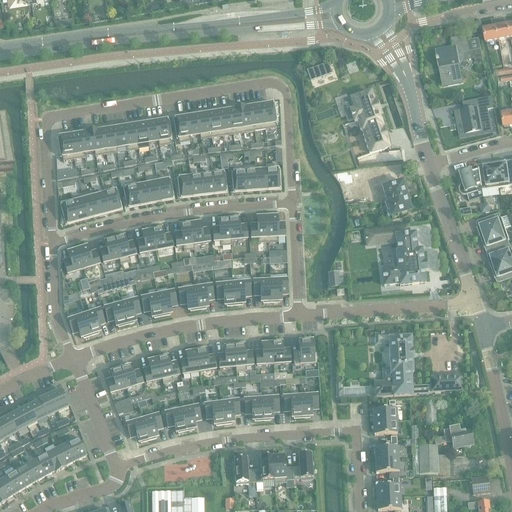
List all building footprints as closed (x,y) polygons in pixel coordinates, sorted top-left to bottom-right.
[(507,25),(495,27),(498,40),(510,38),(507,25)] [(486,43),(498,40),(495,27),(483,30),(486,43)] [(480,50),(469,52),(466,37),(451,40),(453,48),(436,51),(437,59),(436,59),(436,62),(438,62),(439,66),(442,66),(443,74),(440,74),(443,88),(463,84),(459,66),(462,62),(473,59),(480,65),(483,65),(480,50)] [(311,81),(332,73),(328,63),(307,71),(311,81)] [(354,98),(349,100),(353,110),(350,111),(354,121),(354,122),(355,123),(357,122),(360,131),(360,132),(361,132),(369,154),(369,155),(387,149),(388,148),(385,140),(386,140),(383,131),(382,131),(380,125),(381,125),(377,115),(379,114),(375,103),(373,103),(370,93),(365,95),(364,93),(354,96),(354,98)] [(478,113),(493,110),(491,98),(478,100),(479,107),(454,112),(456,125),(462,124),(465,135),(482,132),(478,113)] [(272,104),(261,106),(265,131),(276,129),(275,120),(276,120),(275,112),(273,112),(272,104)] [(261,106),(250,108),(254,132),(265,131),(261,106)] [(246,107),(239,108),(243,134),(254,132),(250,108),(246,108),(246,107)] [(234,110),(229,111),(233,136),(243,134),(239,108),(233,109),(234,110)] [(229,111),(218,113),(222,137),(223,137),(222,132),(232,131),(232,136),(233,136),(229,111)] [(503,128),(511,126),(511,112),(501,114),(503,128)] [(218,113),(208,114),(211,139),(222,137),(218,113)] [(318,113),(308,117),(310,125),(320,122),(318,113)] [(208,114),(197,116),(201,141),(211,139),(208,114)] [(197,116),(186,118),(190,142),(191,142),(190,137),(200,136),(200,141),(201,141),(197,116)] [(186,118),(175,120),(179,144),(190,142),(186,118)] [(0,174),(13,173),(12,171),(14,171),(5,120),(0,120),(0,174)] [(167,121),(156,123),(159,147),(171,145),(167,121)] [(156,123),(145,124),(149,149),(149,144),(158,142),(159,147),(156,123)] [(145,124),(134,126),(138,150),(149,149),(145,124)] [(134,126),(124,128),(127,152),(138,150),(134,126)] [(124,128),(113,129),(117,154),(117,149),(126,148),(127,152),(124,128)] [(113,129),(102,131),(106,156),(117,154),(113,129)] [(91,131),(95,157),(106,156),(102,131),(98,132),(97,130),(91,131)] [(85,134),(81,134),(85,159),(85,154),(94,153),(95,157),(91,131),(85,132),(85,134)] [(81,134),(70,136),(74,161),(85,159),(81,134)] [(60,145),(59,146),(60,154),(62,154),(63,162),(74,161),(70,136),(59,138),(60,145)] [(509,184),(511,184),(511,172),(511,163),(506,163),(505,161),(494,163),(498,188),(509,187),(509,184)] [(486,190),(498,188),(494,163),(483,164),(483,167),(479,167),(482,190),(486,189),(486,190)] [(277,165),(266,166),(268,191),(279,190),(278,182),(280,182),(279,174),(278,174),(277,165)] [(256,167),(255,167),(257,192),(268,191),(266,166),(265,166),(266,171),(256,172),(256,167)] [(392,166),(381,167),(384,177),(394,174),(392,166)] [(255,167),(244,168),(246,192),(257,192),(255,167)] [(481,190),(482,190),(479,167),(478,167),(476,168),(470,170),(469,167),(458,171),(463,184),(461,185),(459,187),(458,190),(459,192),(461,195),(463,196),(466,196),(478,192),(477,190),(481,188),(481,190)] [(244,168),(233,169),(235,193),(246,192),(244,168)] [(347,172),(336,174),(337,179),(339,179),(340,181),(344,181),(344,184),(352,183),(351,175),(347,175),(347,172)] [(223,174),(212,175),(214,195),(225,194),(223,174)] [(212,175),(201,177),(203,196),(214,195),(212,175)] [(201,177),(190,178),(193,198),(203,196),(201,177)] [(156,178),(146,180),(151,205),(161,203),(156,178)] [(157,178),(156,178),(161,203),(172,201),(168,181),(158,183),(157,178)] [(190,178),(179,179),(181,199),(193,198),(190,178)] [(136,182),(135,182),(140,207),(151,205),(146,180),(145,180),(146,185),(137,187),(136,182)] [(135,182),(124,184),(129,209),(140,207),(135,182)] [(384,195),(386,203),(406,198),(406,196),(407,192),(404,190),(401,182),(397,183),(395,182),(391,183),(391,185),(389,186),(388,184),(374,188),(377,197),(384,195)] [(114,187),(103,190),(109,214),(120,211),(114,187)] [(93,192),(92,193),(99,217),(109,214),(103,190),(102,190),(104,195),(94,197),(93,192)] [(92,193),(82,195),(88,219),(99,217),(92,193)] [(82,195),(72,198),(78,222),(88,219),(82,195)] [(63,210),(62,210),(64,218),(65,218),(67,225),(78,222),(72,198),(71,198),(72,203),(62,206),(63,210)] [(406,199),(406,198),(386,203),(389,211),(385,212),(387,218),(390,217),(391,219),(398,217),(397,215),(399,214),(401,216),(405,215),(406,212),(410,211),(408,204),(409,204),(410,200),(407,198),(406,199)] [(511,201),(501,203),(501,209),(511,208),(511,201)] [(471,208),(460,210),(461,217),(472,215),(471,208)] [(480,238),(505,230),(511,228),(507,217),(501,219),(500,219),(498,214),(477,222),(479,227),(476,228),(480,238)] [(257,225),(250,225),(251,240),(258,239),(258,244),(268,244),(267,216),(259,217),(259,218),(256,218),(257,225)] [(274,216),(267,216),(268,244),(278,243),(278,238),(285,238),(284,223),(277,224),(277,217),(274,217),(274,216)] [(236,218),(228,219),(231,246),(231,241),(247,240),(246,225),(239,226),(238,219),(236,220),(236,218)] [(219,228),(212,228),(213,243),(220,242),(220,247),(231,246),(228,219),(220,220),(220,221),(218,221),(219,228)] [(198,222),(190,224),(194,251),(193,246),(210,243),(207,229),(201,230),(200,223),(198,224),(198,222)] [(181,233),(174,234),(176,248),(183,247),(183,252),(194,251),(190,224),(182,225),(182,226),(180,226),(181,233)] [(366,238),(365,238),(365,240),(366,240),(367,247),(368,247),(380,245),(381,245),(381,243),(396,242),(397,253),(396,253),(397,268),(381,270),(383,287),(399,285),(400,287),(425,284),(424,272),(427,271),(426,263),(423,263),(422,250),(417,251),(415,234),(409,235),(408,227),(365,232),(366,238)] [(159,229),(152,230),(156,252),(172,249),(170,235),(163,236),(162,229),(160,230),(159,229)] [(143,240),(137,241),(139,255),(156,252),(152,230),(144,232),(144,233),(142,233),(143,240)] [(508,241),(505,230),(480,238),(484,249),(486,248),(488,253),(509,245),(508,241)] [(122,237),(114,239),(121,265),(130,263),(129,258),(135,256),(132,242),(126,244),(124,237),(122,238),(122,237)] [(106,249),(100,250),(103,265),(119,261),(120,265),(121,265),(114,239),(106,241),(107,242),(104,242),(106,249)] [(511,250),(509,245),(488,253),(489,257),(487,258),(491,269),(511,261),(511,251),(511,249),(511,250)] [(84,247),(77,249),(83,271),(99,266),(95,252),(89,254),(87,247),(85,248),(84,247)] [(69,260),(63,262),(67,276),(83,271),(77,249),(69,251),(70,253),(67,253),(69,260)] [(511,261),(491,269),(494,279),(497,279),(498,284),(511,279),(511,261)] [(87,277),(89,282),(100,278),(98,273),(87,277)] [(122,273),(105,277),(106,280),(107,285),(113,284),(114,283),(124,280),(123,275),(122,273)] [(260,282),(253,282),(254,297),(260,297),(261,303),(263,303),(263,304),(271,304),(270,281),(270,276),(259,276),(260,282)] [(329,280),(330,288),(340,287),(339,279),(329,280)] [(86,280),(80,282),(83,292),(89,290),(86,280)] [(99,280),(88,284),(90,290),(96,288),(101,287),(107,285),(106,280),(100,282),(99,280)] [(124,280),(114,283),(116,291),(129,287),(128,284),(127,280),(124,280)] [(222,285),(216,286),(217,301),(224,300),(224,307),(227,306),(227,308),(235,307),(232,280),(222,281),(222,285)] [(233,280),(232,280),(235,307),(242,306),(242,305),(245,305),(244,298),(250,297),(249,283),(233,284),(233,280)] [(287,281),(270,281),(271,304),(279,304),(279,302),(281,302),(281,296),(287,295),(287,281)] [(107,285),(101,287),(103,291),(103,294),(116,291),(114,283),(113,284),(107,285)] [(211,286),(195,289),(198,311),(206,310),(206,309),(208,308),(207,302),(213,301),(211,286)] [(195,289),(178,291),(180,306),(187,305),(188,311),(190,311),(190,312),(198,311),(195,289)] [(174,292),(157,296),(162,318),(169,316),(169,315),(172,314),(170,308),(177,307),(174,292)] [(157,296),(141,299),(144,313),(150,312),(152,319),(154,318),(154,319),(162,318),(157,296)] [(136,300),(120,305),(126,326),(134,324),(133,323),(136,323),(134,316),(140,315),(136,300)] [(120,305),(104,309),(108,323),(114,321),(116,328),(118,327),(118,328),(126,326),(120,305)] [(100,310),(84,316),(91,337),(98,335),(98,333),(100,333),(98,326),(104,324),(100,310)] [(84,316),(68,321),(73,335),(79,333),(81,339),(83,338),(84,340),(91,337),(84,316)] [(413,396),(412,387),(411,374),(413,374),(412,361),(413,361),(411,338),(397,339),(397,334),(383,335),(383,334),(380,334),(381,335),(375,335),(375,346),(389,345),(390,369),(382,370),(383,383),(374,383),(375,398),(413,397),(413,396)] [(294,366),(314,365),(314,363),(315,363),(315,356),(313,356),(312,340),(304,340),(304,342),(299,342),(300,352),(293,352),(294,366)] [(272,343),(274,365),(291,364),(289,349),(283,350),(282,343),(280,343),(280,342),(272,343)] [(264,343),(264,345),(262,345),(263,351),(256,352),(257,366),(274,365),(272,343),(264,343)] [(242,345),(234,346),(236,373),(247,372),(246,367),(253,367),(251,352),(245,353),(244,346),(242,346),(242,345)] [(236,373),(234,346),(226,347),(226,348),(224,348),(224,355),(218,355),(219,370),(235,368),(236,373)] [(200,373),(216,370),(214,356),(207,357),(206,351),(204,351),(204,350),(196,351),(200,373)] [(181,362),(183,376),(200,373),(196,351),(188,352),(188,354),(186,354),(187,360),(181,362)] [(165,357),(157,359),(163,385),(173,383),(172,378),(179,377),(175,362),(169,364),(167,357),(165,358),(165,357)] [(163,385),(157,359),(150,360),(150,362),(148,362),(149,368),(143,370),(146,384),(162,381),(163,385)] [(120,369),(127,390),(143,385),(139,371),(132,373),(131,367),(128,367),(128,366),(120,369)] [(107,381),(111,395),(127,390),(120,369),(113,371),(113,372),(111,373),(113,379),(107,381)] [(430,386),(412,387),(413,396),(431,395),(431,394),(462,392),(462,377),(430,378),(430,386)] [(61,390),(50,395),(57,413),(68,408),(61,390)] [(50,395),(39,400),(47,417),(57,413),(50,395)] [(255,423),(262,422),(260,395),(250,396),(251,400),(244,401),(245,415),(252,415),(252,422),(255,421),(255,423)] [(261,395),(260,395),(262,422),(270,422),(270,420),(272,420),(272,414),(279,413),(277,398),(261,400),(261,395)] [(318,410),(317,396),(301,397),(302,419),(310,419),(310,418),(312,417),(312,411),(318,410)] [(294,420),(302,419),(301,397),(284,398),(285,413),(292,412),(292,419),(294,419),(294,420)] [(39,402),(29,407),(37,423),(47,417),(39,400),(39,402)] [(237,401),(221,404),(224,426),(232,425),(231,424),(234,423),(233,417),(239,416),(237,401)] [(426,424),(435,425),(436,403),(427,402),(426,424)] [(216,427),(224,426),(221,404),(204,406),(206,421),(213,420),(214,426),(216,426),(216,427)] [(29,407),(19,412),(27,428),(37,423),(29,407)] [(186,432),(194,431),(194,430),(196,429),(195,423),(201,422),(198,407),(182,411),(186,432)] [(373,411),(373,424),(396,423),(396,410),(373,411)] [(178,433),(179,434),(186,432),(182,411),(165,414),(168,428),(175,427),(176,434),(178,433)] [(19,412),(8,417),(17,433),(27,428),(19,412)] [(141,444),(148,442),(141,416),(131,419),(132,423),(126,425),(130,439),(136,437),(138,444),(140,443),(141,444)] [(141,416),(148,442),(156,440),(156,439),(158,438),(156,432),(162,430),(158,416),(142,420),(141,416)] [(8,417),(0,422),(0,426),(8,441),(9,441),(7,438),(17,433),(8,417)] [(396,423),(373,424),(374,436),(397,435),(396,423)] [(0,426),(0,445),(8,441),(0,426)] [(453,449),(474,446),(471,430),(461,431),(460,427),(444,429),(445,437),(435,438),(436,445),(452,442),(453,449)] [(77,438),(66,443),(67,445),(75,462),(86,457),(77,438)] [(67,445),(57,450),(65,467),(75,462),(67,445)] [(439,445),(419,446),(420,474),(451,473),(450,455),(439,455),(439,445)] [(375,449),(375,462),(398,461),(397,448),(375,449)] [(57,450),(46,456),(55,473),(55,474),(66,468),(65,467),(57,450)] [(299,468),(292,469),(293,481),(300,481),(300,482),(313,481),(311,455),(308,455),(308,454),(301,454),(301,456),(298,456),(299,468)] [(46,456),(36,461),(45,478),(55,473),(46,456)] [(261,471),(254,471),(255,484),(263,483),(262,483),(274,482),(274,485),(272,457),(260,458),(261,471)] [(273,457),(272,457),(274,485),(286,484),(286,489),(293,489),(293,481),(292,469),(285,469),(284,457),(273,458),(273,457)] [(248,484),(255,484),(254,471),(247,472),(246,459),(244,460),(244,458),(237,459),(237,460),(234,460),(236,486),(247,486),(248,486),(248,484)] [(35,483),(45,478),(36,461),(26,467),(35,483)] [(398,461),(375,462),(376,474),(398,473),(398,461)] [(24,465),(14,470),(25,489),(35,483),(26,467),(24,465)] [(15,473),(5,479),(15,495),(25,489),(14,470),(14,471),(15,473)] [(5,479),(0,482),(0,491),(6,501),(15,495),(5,479)] [(472,481),(474,496),(490,495),(488,479),(472,481)] [(248,486),(247,486),(248,500),(256,499),(255,485),(248,486)] [(377,500),(400,498),(399,486),(376,487),(377,500)] [(434,490),(434,511),(446,511),(446,490),(434,490)] [(192,511),(192,492),(151,493),(151,511),(192,511)] [(400,498),(377,500),(377,511),(379,511),(400,511),(400,498)] [(234,500),(225,500),(225,510),(234,509),(234,500)] [(203,511),(203,501),(192,501),(192,511),(203,511)] [(479,510),(479,511),(484,511),(490,511),(489,502),(468,504),(469,511),(479,510)]
